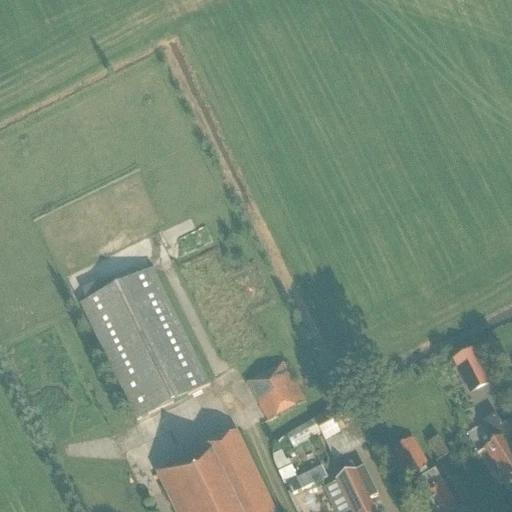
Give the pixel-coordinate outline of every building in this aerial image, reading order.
[(138,421),(210,385),(154,271),(82,306),(138,421)] [(492,386),(474,351),(453,362),(471,397),(484,390),(492,386)] [(268,423),(305,403),(284,364),(247,384),(268,423)] [(343,407),(314,422),(325,444),(354,428),(343,407)] [(506,481),(511,477),(511,455),(508,450),(511,447),(511,442),(496,417),(483,424),(495,444),(485,451),(492,462),(493,461),(506,481)] [(274,511),(238,435),(157,475),(174,511),(274,511)] [(427,469),(429,467),(412,439),(392,451),(409,480),(416,475),(420,481),(418,482),(425,494),(424,494),(435,511),(458,511),(459,511),(442,483),(435,472),(430,475),(427,469)] [(449,456),(438,439),(428,445),(439,462),(449,456)] [(281,452),(274,456),(274,458),(274,462),(286,486),(287,486),(298,480),(289,462),(287,463),(281,452)] [(323,469),(289,486),(294,497),(328,480),(323,469)] [(379,497),(365,469),(336,483),(350,511),(376,511),(371,501),(379,497)]
